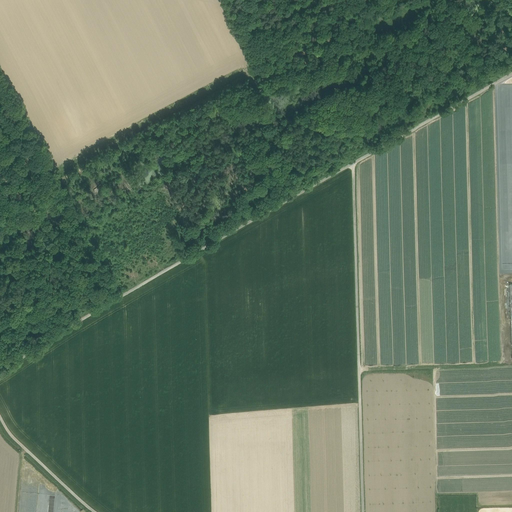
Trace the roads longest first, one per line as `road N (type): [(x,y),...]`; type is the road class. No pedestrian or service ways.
road 1 (unclassified): [(352,162),(0,371)]
road 2 (unclassified): [(363,511),(352,162)]
road 3 (unclassified): [(511,73),(352,162)]
road 4 (track): [(358,368),(511,364)]
road 5 (unclassified): [(0,413),(27,450),(97,511)]
